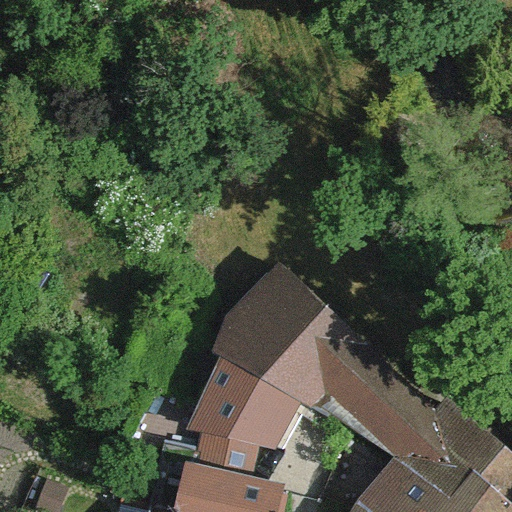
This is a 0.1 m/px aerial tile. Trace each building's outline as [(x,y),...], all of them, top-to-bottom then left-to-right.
[(312,413),(369,349),(293,274),(238,330),(229,360),(274,387),(309,412),(312,413)] [(445,419),(369,349),(312,413),(330,427),(332,422),(347,432),(405,467),(445,419)] [(274,387),(229,360),(225,358),(199,401),(253,431),(274,387)] [(445,419),(405,467),(477,511),(498,511),(505,501),(511,506),(511,454),(484,433),(453,410),(445,419)] [(258,445),(213,435),(207,456),(173,447),(156,511),(276,511),(280,495),(248,487),(258,445)] [(477,511),(405,467),(371,506),(367,511),(477,511)] [(49,485),(36,511),(58,511),(67,493),(49,485)] [(498,511),(511,511),(511,506),(505,501),(498,511)]
